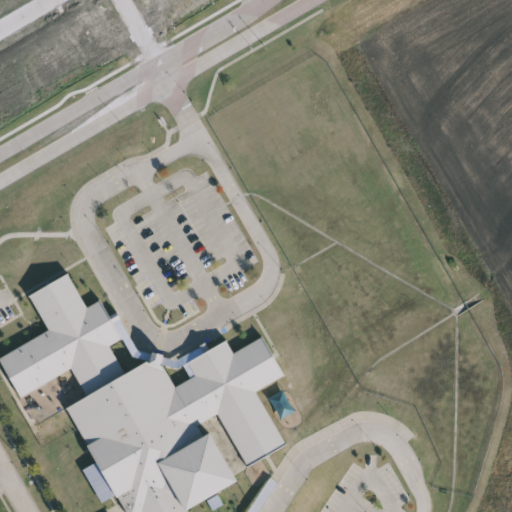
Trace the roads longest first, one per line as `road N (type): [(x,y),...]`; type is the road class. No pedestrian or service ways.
road 1 (tertiary): [(0,180),(309,0)]
road 2 (tertiary): [(262,0),(0,154)]
